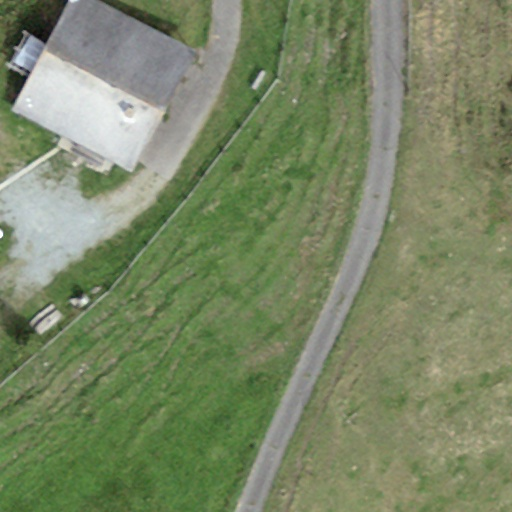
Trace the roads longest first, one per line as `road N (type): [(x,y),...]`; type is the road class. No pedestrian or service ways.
road 1 (track): [(256,511),(278,427),(382,202),(373,0)]
road 2 (track): [(225,0),(179,142),(130,214),(42,265)]
